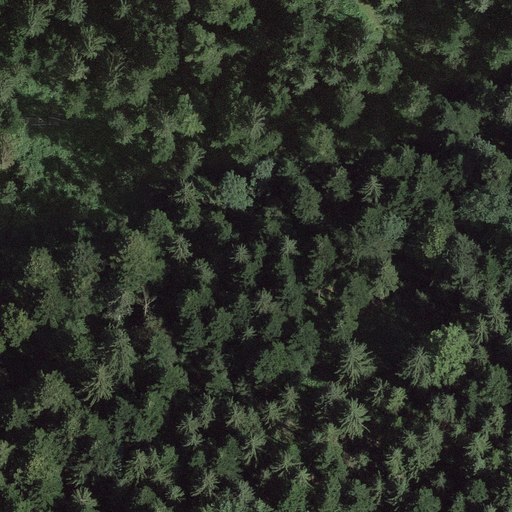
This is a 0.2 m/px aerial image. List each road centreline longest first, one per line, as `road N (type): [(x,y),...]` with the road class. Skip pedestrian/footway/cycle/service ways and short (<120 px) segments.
road 1 (track): [(0,104),(164,111),(201,126),(221,162),(208,235),(213,292),(268,400),(322,424)]
road 2 (track): [(511,157),(489,142),(370,0)]
